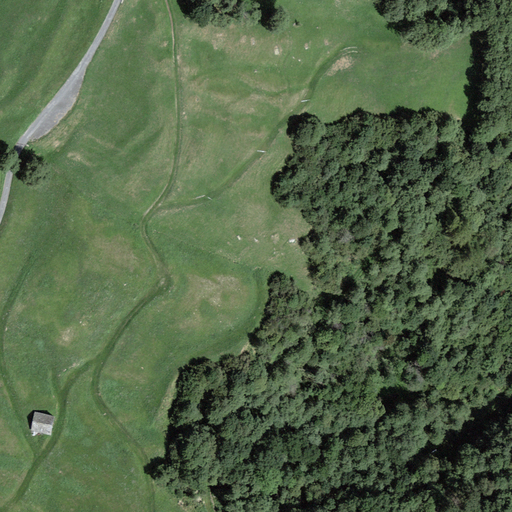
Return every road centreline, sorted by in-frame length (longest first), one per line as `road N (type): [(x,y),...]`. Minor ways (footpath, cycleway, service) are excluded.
road 1 (track): [(511,31),(480,119),(381,163),(378,179),(394,217),(387,234),(205,434),(199,463),(211,511)]
road 2 (track): [(151,511),(144,461),(93,387),(104,354),(161,273),(145,219),(173,169),(179,126),(167,0)]
road 3 (track): [(511,473),(427,452),(399,380),(407,356),(456,320),(494,256),(492,241),(462,204),(459,168),(511,141)]
road 4 (unclassified): [(0,212),(15,154),(117,0)]
